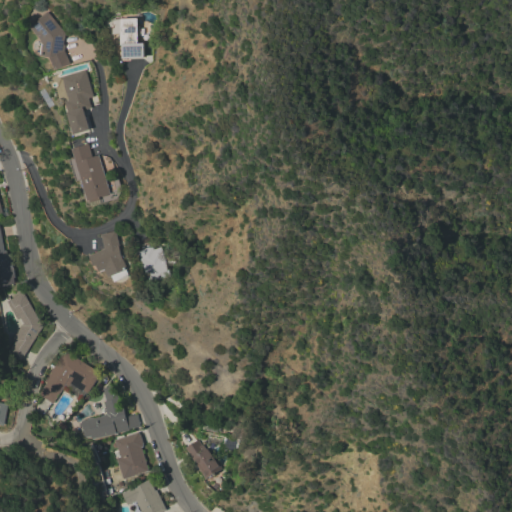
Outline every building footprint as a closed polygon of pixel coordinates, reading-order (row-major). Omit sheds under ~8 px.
[(64,44),(66,44),(65,50),(70,63),(56,69),(50,56),(42,55),(43,42),(43,40),(31,25),(48,11),(65,32),(64,44)] [(142,42),(142,57),(122,58),(122,48),(117,48),(116,34),(111,34),(111,19),(136,18),(136,42),(142,42)] [(93,96),(88,97),(91,107),(84,109),(91,129),(76,134),(68,112),(69,111),(66,101),(70,100),(62,76),(85,69),(93,96)] [(40,91),(44,88),(54,104),(49,107),(40,91)] [(74,148),(90,143),(94,157),(100,154),(112,193),(108,194),(108,195),(101,197),(102,198),(93,201),(92,200),(90,200),(74,148)] [(16,277),(14,278),(15,284),(0,287),(0,230),(4,250),(6,250),(7,255),(10,253),(16,277)] [(105,248),(102,234),(115,230),(119,246),(121,255),(122,254),(123,257),(122,257),(128,269),(126,269),(129,275),(115,282),(113,276),(109,277),(105,269),(100,272),(97,265),(95,266),(90,255),(105,248)] [(160,247),(171,275),(152,282),(139,251),(153,246),(154,250),(160,247)] [(21,360),(8,351),(14,342),(12,340),(21,326),(6,301),(23,291),(43,326),(21,360)] [(70,383),(68,386),(65,384),(53,403),(39,394),(46,382),(44,380),(65,349),(101,373),(88,393),(86,392),(86,393),(70,383)] [(104,401),(106,400),(103,387),(114,385),(115,392),(118,391),(121,406),(124,406),(126,416),(136,414),(139,427),(129,429),(129,430),(85,440),(81,421),(87,419),(88,417),(93,416),(94,417),(107,414),(104,401)] [(4,425),(0,424),(0,402),(8,404),(4,425)] [(238,433),(232,429),(237,421),(240,423),(241,423),(250,428),(247,433),(249,434),(246,438),(244,437),(242,441),(235,437),(238,433)] [(122,479),(115,458),(120,456),(114,439),(138,431),(139,434),(140,434),(143,444),(143,446),(141,447),(149,471),(122,479)] [(219,450),(224,437),(237,438),(238,440),(235,451),(219,450)] [(186,447),(197,440),(201,445),(202,444),(205,449),(208,447),(222,469),(206,479),(186,447)] [(167,509),(161,511),(142,511),(136,500),(127,505),(121,493),(150,479),(155,490),(156,489),(167,509)]
